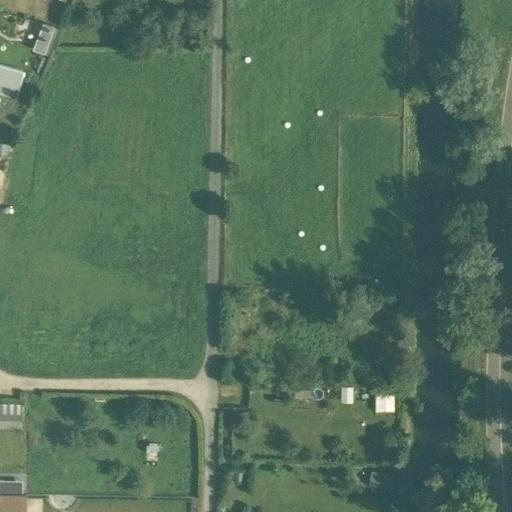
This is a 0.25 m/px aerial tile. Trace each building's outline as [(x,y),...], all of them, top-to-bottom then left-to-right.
[(43,20),(33,47),(49,53),(59,26),(43,20)] [(378,308),(364,321),(377,333),(390,321),(378,308)] [(375,351),(374,384),(400,385),(400,352),(375,351)] [(23,405),(0,403),(0,420),(23,421),(23,405)] [(358,416),(358,433),(374,433),(374,415),(358,416)] [(371,471),(370,486),(389,489),(391,473),(371,471)]
